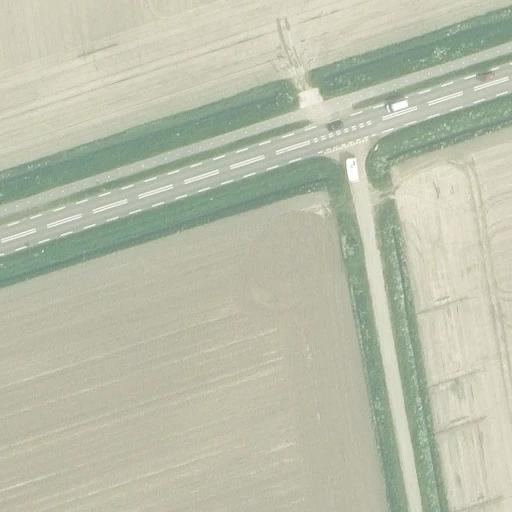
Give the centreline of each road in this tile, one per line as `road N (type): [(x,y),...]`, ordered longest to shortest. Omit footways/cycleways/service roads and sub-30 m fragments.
road 1 (unclassified): [(414,511),(344,131)]
road 2 (primary): [(0,241),(344,131)]
road 3 (primary): [(344,131),(511,77)]
